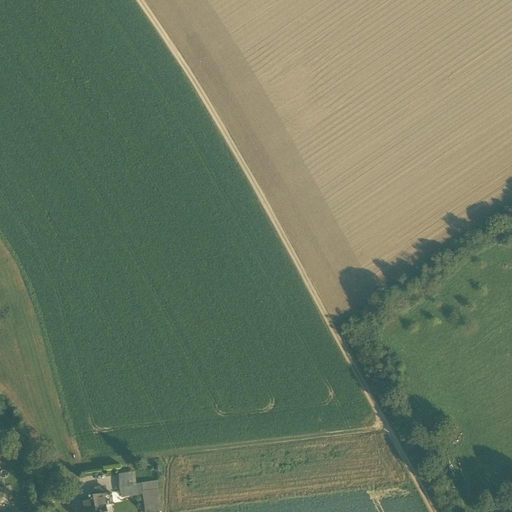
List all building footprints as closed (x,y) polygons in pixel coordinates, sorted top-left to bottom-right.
[(58,473),(49,473),(50,483),(59,482),(58,473)] [(119,490),(121,497),(142,493),(140,484),(135,485),(131,485),(131,473),(118,475),(119,490)] [(140,484),(142,493),(144,511),(160,511),(157,482),(140,484)] [(7,487),(0,488),(2,498),(10,496),(7,487)] [(94,489),(95,497),(103,495),(104,495),(103,488),(94,489)] [(103,495),(105,507),(111,506),(113,506),(111,494),(104,495),(103,495)] [(80,499),(82,511),(106,511),(105,507),(103,495),(95,497),(80,499)]
